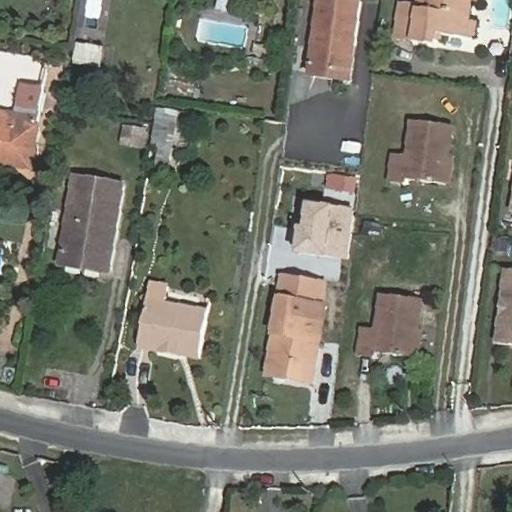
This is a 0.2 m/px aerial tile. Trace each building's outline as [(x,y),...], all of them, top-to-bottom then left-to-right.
[(342,79),(347,41),(357,42),(362,3),(336,0),(321,0),(313,75),(342,79)] [(472,0),(420,0),(420,4),(402,2),(397,39),(437,44),(439,34),(467,37),(472,0)] [(108,51),(81,47),(79,64),(106,68),(108,51)] [(21,82),(17,107),(41,111),(44,86),(21,82)] [(155,129),(176,132),(179,112),(158,109),(155,129)] [(0,162),(32,167),(39,116),(24,114),(23,121),(0,117),(0,162)] [(391,182),(407,184),(408,179),(447,184),(453,126),(414,120),(409,155),(395,154),(391,182)] [(124,127),(123,146),(145,146),(146,127),(124,127)] [(176,132),(155,129),(153,146),(159,147),(157,168),(170,170),(176,132)] [(124,184),(76,177),(62,265),(110,272),(124,184)] [(508,239),(494,238),(493,251),(507,252),(508,239)] [(511,269),(507,269),(499,342),(511,343),(511,269)] [(275,357),(295,361),(295,363),(303,364),(305,352),(318,354),(326,306),(312,304),(315,282),(285,277),(276,332),(279,332),(275,357)] [(187,344),(185,354),(200,356),(208,312),(166,304),(169,287),(152,284),(141,345),(157,348),(158,339),(187,344)] [(422,299),(383,294),(378,329),(364,327),(360,355),(376,358),(376,353),(416,358),(422,299)]
